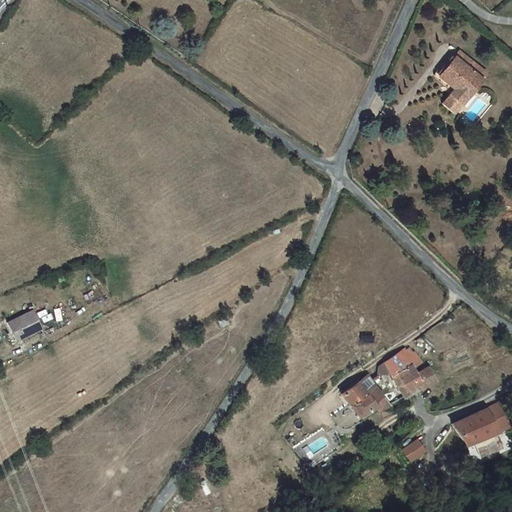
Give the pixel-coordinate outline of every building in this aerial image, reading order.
[(494,70),(465,49),(454,67),(468,78),(462,86),(475,96),(494,70)] [(36,311),(12,321),(21,340),(44,330),(36,311)] [(404,346),(387,360),(392,372),(404,397),(438,378),(429,366),(419,372),(414,364),(421,360),(413,347),(407,350),(404,346)] [(377,373),(392,372),(387,360),(378,363),(377,373)] [(358,379),(341,391),(350,405),(358,417),(377,407),(379,411),(388,405),(370,381),(368,371),(358,379)] [(509,424),(506,418),(497,403),(454,422),(466,443),(509,424)] [(479,456),(504,450),(501,437),(476,443),(479,456)] [(420,438),(408,447),(414,456),(425,449),(420,438)]
